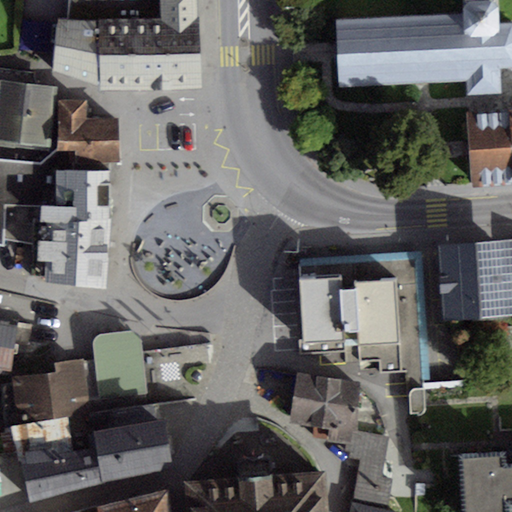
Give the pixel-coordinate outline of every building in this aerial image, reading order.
[(67,17),(59,17),(53,68),(100,88),(202,87),(197,0),(161,0),(162,17),(99,20),(67,17)] [(99,20),(162,17),(161,0),(69,0),(67,17),(99,20)] [(449,16),(331,22),(335,90),(452,83),(453,99),(491,97),(490,72),(502,71),(511,60),(510,37),(494,29),(493,1),(448,4),(449,16)] [(50,23),(25,21),(22,49),(47,51),(50,23)] [(57,87),(0,80),(0,142),(52,149),(57,87)] [(87,101),(61,101),(57,150),(76,151),(76,163),(110,162),(120,161),(118,118),(88,119),(87,101)] [(511,109),(470,112),(473,183),(511,180),(511,109)] [(0,245),(3,246),(4,239),(39,244),(41,205),(56,206),(57,171),(110,172),(110,162),(76,163),(76,151),(57,150),(39,164),(0,159),(0,245)] [(110,172),(57,171),(56,206),(41,205),(39,244),(38,260),(45,261),(44,280),(107,289),(110,172)] [(505,245),(434,250),(439,324),(510,319),(505,245)] [(299,279),(341,277),(342,288),(353,287),(353,281),(396,279),(401,372),(408,372),(411,415),(421,414),(424,412),(424,407),(416,258),(298,265),(299,279)] [(299,279),(302,343),(344,341),(342,288),(341,277),(299,279)] [(353,287),(342,288),(344,341),(359,340),(360,362),(379,361),(380,373),(401,372),(396,279),(353,281),(353,287)] [(12,327),(0,324),(0,374),(3,375),(12,327)] [(100,399),(147,394),(141,341),(139,337),(137,334),(134,332),(101,335),(97,337),(95,339),(94,343),(100,399)] [(57,372),(6,379),(13,426),(69,418),(92,414),(84,358),(55,362),(57,372)] [(359,390),(301,380),(294,420),(312,424),(311,429),(330,432),(328,442),(350,446),(349,453),(350,459),(362,461),(352,511),(387,511),(393,482),(381,479),(388,440),(355,434),(358,419),(353,419),(359,390)] [(18,461),(22,461),(30,502),(103,484),(102,481),(96,447),(73,451),(69,418),(13,426),(18,461)] [(165,419),(94,432),(96,447),(102,481),(172,469),(165,419)] [(511,511),(511,453),(462,456),(464,511),(511,511)] [(201,481),(183,482),(186,511),(328,511),(326,472),(255,477),(201,481)] [(170,488),(98,506),(98,511),(168,511),(167,497),(171,496),(170,488)]
